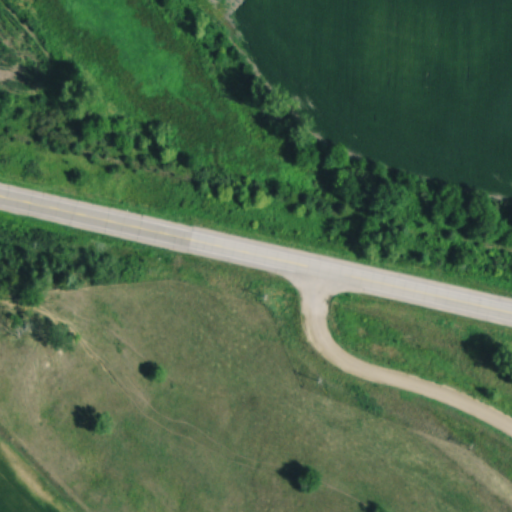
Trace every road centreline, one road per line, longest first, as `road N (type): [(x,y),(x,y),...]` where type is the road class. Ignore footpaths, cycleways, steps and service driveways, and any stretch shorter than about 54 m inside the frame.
road 1 (residential): [(511,311),(182,237)]
road 2 (residential): [(511,426),(328,347),(312,306),(313,266)]
road 3 (residential): [(182,237),(0,196)]
